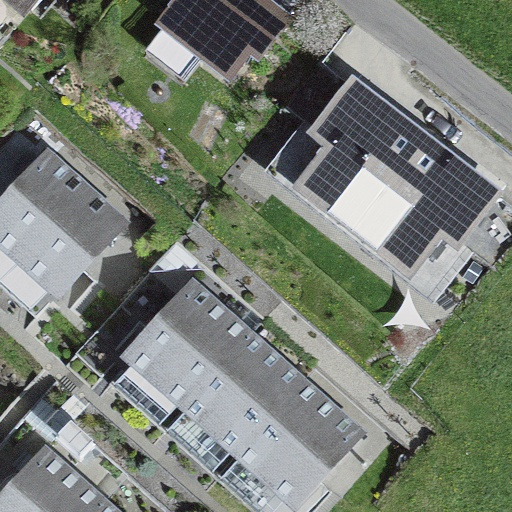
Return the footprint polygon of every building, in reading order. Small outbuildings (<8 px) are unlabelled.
[(0,0),(0,48),(40,0),(0,0)] [(181,0),(186,3),(165,30),(227,78),(248,52),(256,58),(279,28),(242,0),(181,0)] [(496,196),(353,86),(280,181),(423,291),(496,196)] [(49,160),(0,214),(0,248),(55,297),(121,224),(49,160)] [(194,290),(129,363),(183,411),(248,338),(194,290)] [(248,338),(183,411),(236,458),(301,385),(248,338)] [(301,385),(236,458),(292,508),(357,435),(301,385)] [(79,459),(92,445),(70,425),(58,439),(79,459)] [(46,457),(0,508),(0,511),(94,511),(101,505),(46,457)]
